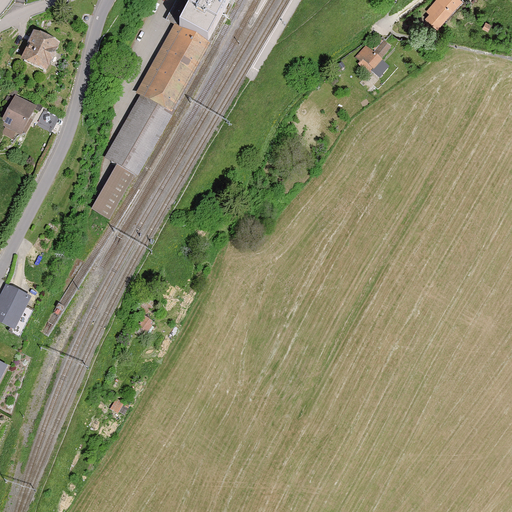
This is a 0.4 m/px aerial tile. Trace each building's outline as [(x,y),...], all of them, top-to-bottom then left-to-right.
[(177,0),(166,23),(174,25),(207,45),(232,0),(177,0)] [(424,18),(437,29),(462,0),(434,0),(426,11),(429,14),(424,18)] [(490,24),(486,22),(482,28),(488,31),(490,24)] [(174,25),(136,96),(139,98),(172,117),(207,45),(174,25)] [(65,50),(36,38),(24,67),(53,79),(65,50)] [(355,59),(371,75),(373,73),(382,61),(391,48),(384,43),(378,38),(366,46),(355,59)] [(390,67),(382,61),(373,73),(380,79),(390,67)] [(347,68),(342,63),(335,67),(339,73),(347,68)] [(139,98),(104,160),(117,168),(137,179),(172,117),(139,98)] [(18,100),(2,128),(24,140),(39,111),(18,100)] [(137,179),(117,168),(92,212),(111,223),(137,179)] [(0,321),(14,328),(28,299),(7,288),(0,303),(0,321)]
